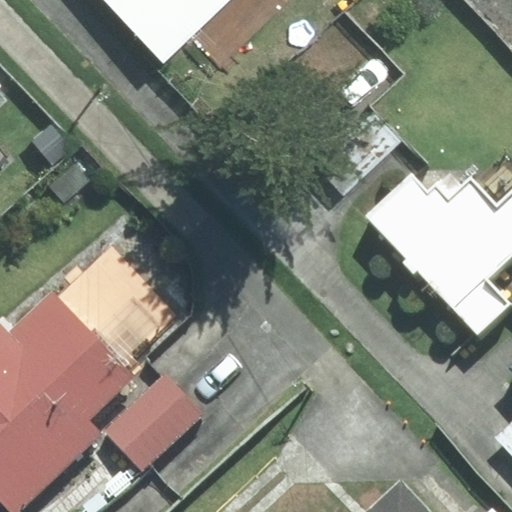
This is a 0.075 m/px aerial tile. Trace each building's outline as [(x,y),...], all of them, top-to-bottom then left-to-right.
[(109,0),(161,55),(218,0),(109,0)] [(0,116),(17,101),(0,83),(0,116)] [(48,109),(22,135),(59,172),(73,158),(85,146),(48,109)] [(511,164),(412,168),(364,213),(477,336),(511,304),(511,303),(490,279),(511,258),(511,164)] [(124,363),(52,289),(6,334),(0,328),(0,491),(18,509),(107,423),(151,469),(206,416),(140,348),(124,363)] [(424,511),(399,485),(370,511),(424,511)]
